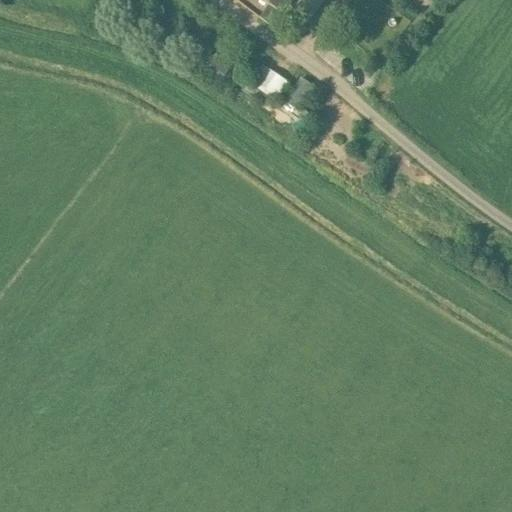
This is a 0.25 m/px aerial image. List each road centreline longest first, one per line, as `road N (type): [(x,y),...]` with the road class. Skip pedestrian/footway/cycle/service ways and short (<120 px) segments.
road 1 (track): [(0,44),(138,80),(511,331)]
road 2 (unclassified): [(511,225),(230,0)]
